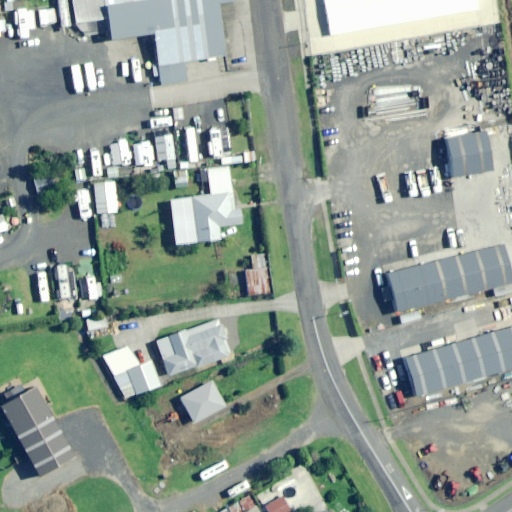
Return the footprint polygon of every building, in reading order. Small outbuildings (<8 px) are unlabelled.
[(217,0),(72,0),(77,24),(103,20),(106,41),(155,33),(164,85),(190,81),(187,60),(227,54),(217,0)] [(479,0),(323,0),(330,36),(481,10),(479,0)] [(179,143),(182,143),(183,152),(179,152),(180,158),(184,158),(185,163),(193,161),(193,157),(197,156),(196,147),(191,148),(190,140),(195,139),(193,126),(189,127),(188,122),(179,123),(180,128),(177,128),(179,143)] [(233,155),(229,133),(213,136),(217,158),(233,155)] [(486,133),(448,142),(457,177),(494,168),(486,133)] [(232,209),(227,170),(206,173),(209,195),(188,198),(194,243),(217,239),(216,227),(239,224),(237,209),(232,209)] [(185,230),(184,219),(170,221),(172,232),(185,230)] [(511,269),(506,244),(382,273),(392,316),(511,287),(511,269)] [(267,293),(261,254),(249,256),(252,269),(244,271),(248,296),(267,293)] [(92,274),(77,276),(80,300),(94,298),(92,274)] [(228,355),(215,319),(153,341),(166,376),(191,367),(192,368),(228,355)] [(511,328),(401,355),(411,397),(511,372),(511,328)] [(136,367),(126,345),(102,355),(121,400),(157,385),(147,362),(136,367)] [(218,390),(215,392),(209,382),(177,399),(191,424),(222,407),(217,397),(221,395),(218,390)] [(36,386),(1,405),(40,478),(75,459),(36,386)] [(157,429),(151,418),(143,422),(149,434),(157,429)] [(190,439),(180,419),(160,429),(170,449),(190,439)] [(289,511),(280,496),(263,506),(266,511),(289,511)]
